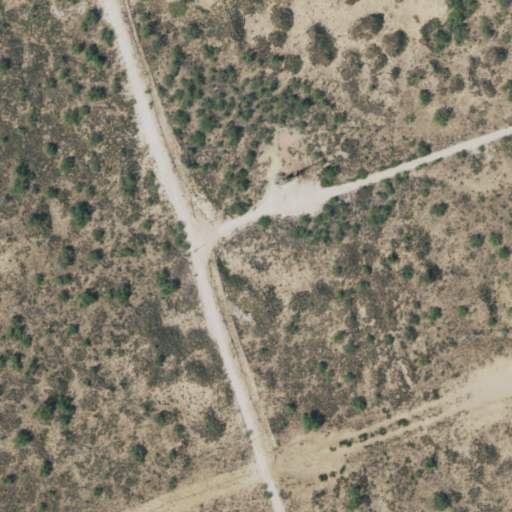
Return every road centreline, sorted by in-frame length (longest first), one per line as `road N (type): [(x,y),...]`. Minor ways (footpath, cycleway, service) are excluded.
road 1 (track): [(107,0),(219,303),(284,511)]
road 2 (track): [(191,233),(511,129)]
